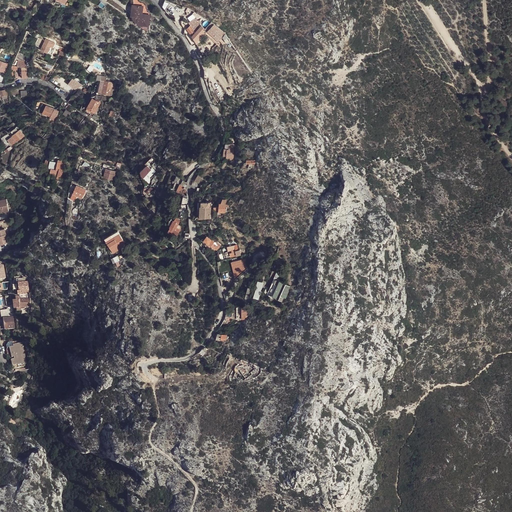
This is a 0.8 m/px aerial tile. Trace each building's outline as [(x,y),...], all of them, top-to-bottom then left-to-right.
[(136,26),(148,28),(150,16),(143,14),(144,7),(132,5),(130,17),(132,17),(132,19),(137,24),(136,26)] [(205,27),(210,31),(213,27),(215,25),(210,22),(205,27)] [(186,27),(191,35),(195,31),(191,25),(190,24),(186,27)] [(195,31),(191,35),(194,40),(195,43),(200,40),(199,39),(201,38),(203,35),(207,31),(204,28),(201,25),(200,26),(195,31)] [(215,25),(213,27),(223,36),(223,37),(218,40),(221,44),(229,39),(226,33),(215,25)] [(50,46),(52,47),(54,43),(45,39),(43,43),(50,46)] [(50,46),(43,43),(40,49),(47,52),(50,46)] [(0,71),(6,74),(9,63),(0,60),(0,71)] [(20,79),(27,77),(27,65),(25,65),(25,62),(16,61),(15,67),(19,68),(19,70),(20,79)] [(100,80),(97,92),(109,95),(109,92),(114,93),(116,83),(105,81),(100,80)] [(69,85),(75,91),(79,86),(73,81),(69,85)] [(100,102),(92,98),(86,108),(87,109),(94,113),(95,114),(101,102),(100,102)] [(59,111),(46,105),(42,113),(51,116),(56,119),(59,111)] [(62,115),(68,119),(71,113),(69,112),(65,110),(62,115)] [(13,134),(12,135),(17,141),(24,136),(20,130),(18,131),(13,134)] [(17,141),(12,135),(7,139),(11,145),(17,141)] [(256,165),(256,160),(245,161),(245,164),(247,164),(246,167),(248,167),(247,168),(256,168),(256,165)] [(150,178),(156,173),(152,169),(151,170),(148,166),(140,173),(141,176),(149,184),(151,182),(150,181),(151,180),(150,178)] [(110,170),(106,168),(102,177),(112,180),(115,171),(110,170)] [(200,175),(195,179),(198,183),(203,179),(200,175)] [(186,183),(179,178),(177,181),(180,183),(178,186),(182,190),(183,189),(187,192),(186,183)] [(150,196),(152,194),(155,192),(156,190),(157,186),(154,184),(146,193),(150,196)] [(87,189),(77,185),(73,194),(78,196),(82,198),(87,189)] [(7,199),(0,200),(0,212),(9,211),(7,199)] [(200,207),(199,206),(199,218),(210,218),(211,204),(210,203),(208,203),(207,204),(201,203),(200,207)] [(180,221),(176,219),(175,221),(171,227),(168,233),(176,237),(179,233),(175,231),(178,225),(180,221)] [(123,242),(118,233),(104,241),(112,253),(119,249),(117,245),(123,242)] [(0,235),(0,245),(9,243),(6,234),(0,235)] [(211,239),(208,244),(215,249),(218,244),(215,242),(211,239)] [(122,253),(127,250),(123,242),(117,245),(119,249),(122,253)] [(232,263),(235,278),(247,267),(246,259),(232,263)] [(259,300),(264,283),(258,281),(253,298),(259,300)] [(285,284),(278,281),(272,297),(279,299),(285,284)] [(19,292),(27,291),(26,283),(17,284),(19,292)] [(283,301),(289,286),(285,284),(279,299),(283,301)] [(4,297),(13,296),(12,289),(7,290),(3,290),(3,292),(4,297)] [(30,297),(14,299),(15,302),(12,302),(14,311),(20,311),(27,310),(26,308),(32,308),(30,297)] [(11,348),(13,355),(15,354),(16,357),(12,358),(13,363),(17,362),(17,363),(23,362),(28,361),(25,352),(24,352),(23,349),(25,349),(22,338),(18,338),(19,343),(13,344),(13,345),(11,346),(11,348)] [(200,353),(204,357),(209,351),(204,347),(200,353)] [(240,372),(246,380),(254,375),(250,369),(246,372),(244,370),(240,372)]
